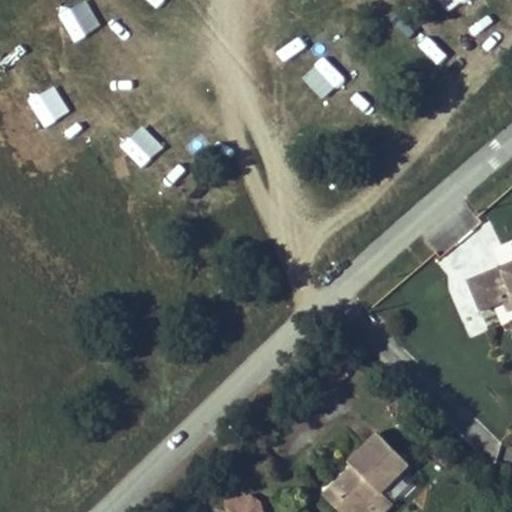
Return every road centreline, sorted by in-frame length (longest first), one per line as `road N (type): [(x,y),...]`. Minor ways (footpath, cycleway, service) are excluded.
road 1 (unclassified): [(101,511),(354,265),(511,130)]
road 2 (unknown): [(347,272),(500,452),(511,456)]
